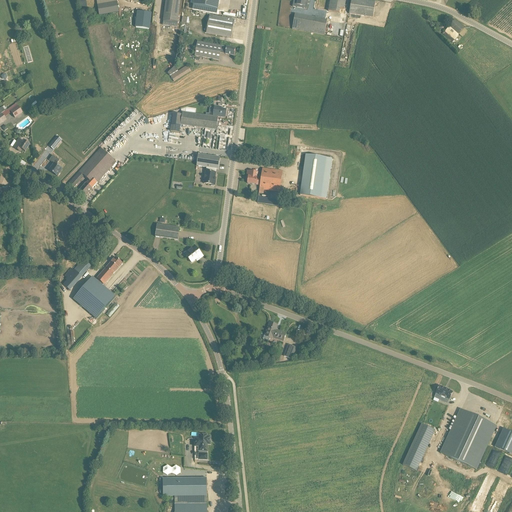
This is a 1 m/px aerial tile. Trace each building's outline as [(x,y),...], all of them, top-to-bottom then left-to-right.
[(180,0),(166,0),(164,21),(163,26),(177,28),(178,23),(180,0)] [(193,0),(193,5),(203,7),(218,10),(220,0),(193,0)] [(293,0),(293,3),(298,4),(297,6),(304,7),(303,11),(306,11),(308,1),(306,1),(305,0),(293,0)] [(346,0),(329,0),(328,11),(329,11),(339,13),(340,9),(344,10),(346,0)] [(375,3),(360,0),(352,0),(350,14),(373,18),(375,3)] [(327,21),(295,14),(292,29),(324,35),(327,21)] [(235,20),(210,16),(206,34),(232,38),(235,20)] [(455,21),(445,32),(445,31),(444,32),(442,30),(440,33),(442,35),(442,34),(445,36),(444,38),(451,44),(455,40),(459,35),(462,38),(467,32),(455,21)] [(21,25),(16,26),(19,38),(24,37),(21,25)] [(236,49),(227,47),(226,47),(222,47),(222,46),(198,42),(195,56),(219,61),(221,52),(225,53),(225,54),(234,56),(236,49)] [(191,71),(188,66),(171,77),(174,82),(191,71)] [(17,106),(10,112),(15,119),(22,113),(17,106)] [(218,118),(218,117),(226,118),(227,110),(220,109),(221,107),(210,106),(209,116),(216,117),(216,118),(218,118)] [(0,124),(6,120),(3,117),(9,113),(7,110),(1,114),(2,114),(0,115),(0,124)] [(218,118),(216,118),(183,113),(182,115),(173,114),(170,132),(180,133),(181,126),(216,130),(218,118)] [(62,141),(57,137),(49,146),(54,150),(62,141)] [(29,145),(23,141),(22,142),(19,140),(13,148),(18,151),(19,149),(25,152),(29,145)] [(100,148),(79,172),(83,175),(89,181),(87,184),(78,194),(83,199),(101,180),(100,179),(116,162),(100,148)] [(53,155),(49,161),(53,163),(53,162),(55,163),(51,169),(52,170),(50,172),(58,177),(63,170),(56,165),(60,160),(53,155)] [(217,169),(219,170),(220,158),(199,155),(197,167),(206,168),(206,173),(205,173),(204,184),(211,185),(211,186),(214,186),(214,185),(215,186),(216,181),(215,180),(217,169)] [(306,156),(300,196),(326,199),(332,159),(306,156)] [(283,172),(262,169),(261,178),(257,178),(258,173),(248,171),(247,179),(248,179),(247,184),(248,184),(260,185),(259,193),(263,194),(264,190),(280,193),(283,172)] [(71,181),(68,185),(73,189),(76,185),(75,184),(71,181)] [(3,188),(3,189),(0,189),(0,200),(3,200),(3,197),(10,196),(10,188),(3,188)] [(178,241),(179,228),(157,225),(155,237),(178,241)] [(186,256),(192,263),(199,258),(200,259),(203,257),(195,246),(191,248),(193,251),(187,256),(186,256)] [(89,269),(98,259),(91,254),(83,263),(82,261),(74,271),(71,269),(65,276),(69,279),(64,285),(70,290),(89,269)] [(123,264),(116,258),(97,279),(98,279),(104,285),(123,264)] [(97,280),(93,277),(73,300),(96,320),(116,297),(103,286),(104,285),(98,279),(97,280)] [(116,303),(106,314),(109,317),(119,306),(116,303)] [(277,326),(270,323),(265,337),(271,339),(271,337),(284,341),(286,334),(278,331),(277,332),(275,331),(277,326)] [(296,348),(289,345),(285,356),(292,359),(296,348)] [(453,392),(439,386),(436,394),(441,396),(439,400),(444,402),(446,399),(449,400),(453,392)] [(472,415),(461,410),(441,454),(476,470),(496,426),(474,415),(473,414),(472,415)] [(421,424),(421,425),(403,465),(417,471),(435,431),(421,424)] [(99,430),(98,438),(105,439),(107,429),(106,427),(100,430),(99,430)] [(511,432),(503,428),(495,447),(511,455),(511,432)] [(211,437),(208,437),(208,435),(199,435),(199,439),(195,439),(195,447),(199,447),(199,452),(203,452),(207,452),(208,445),(211,445),(211,437)] [(207,479),(163,479),(163,497),(175,497),(207,496),(207,479)] [(409,491),(411,485),(396,482),(395,487),(409,491)] [(207,511),(207,504),(207,496),(175,497),(175,504),(174,511),(207,511)]
